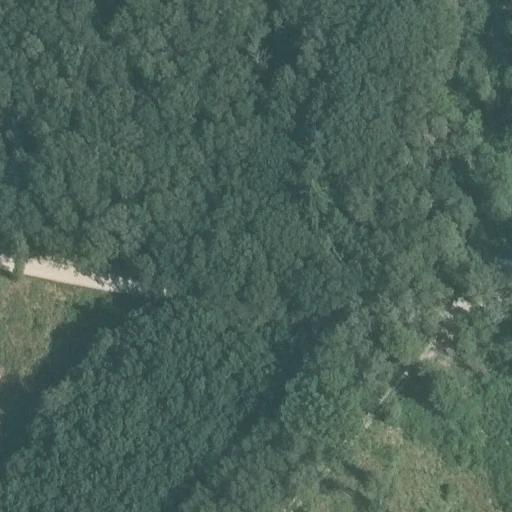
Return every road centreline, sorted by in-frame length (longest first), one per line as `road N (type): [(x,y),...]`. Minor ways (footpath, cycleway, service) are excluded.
road 1 (unclassified): [(0,262),(326,323),(433,319),(511,296)]
road 2 (unknown): [(463,0),(440,178),(433,319)]
